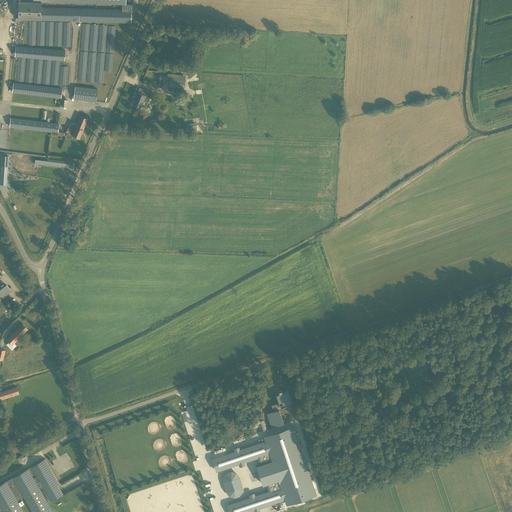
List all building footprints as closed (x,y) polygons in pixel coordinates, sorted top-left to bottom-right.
[(31,0),(32,1),(18,1),(18,19),(131,22),(131,10),(132,10),(132,4),(132,6),(125,6),(125,0),(31,0)] [(65,60),(65,51),(15,47),(15,56),(65,60)] [(184,88),(185,79),(169,77),(168,86),(184,88)] [(61,97),(62,89),(63,89),(64,86),(57,85),(57,88),(13,83),(12,92),(61,97)] [(96,101),(97,89),(75,86),(74,99),(96,101)] [(152,92),(140,87),(134,100),(134,101),(133,104),(140,107),(144,100),(148,102),(152,92)] [(67,132),(65,136),(71,138),(72,135),(80,138),(83,129),(88,119),(80,116),(76,126),(74,130),(68,127),(66,132),(67,132)] [(143,124),(152,127),(155,120),(146,117),(143,124)] [(63,132),(58,132),(59,124),(10,118),(9,126),(52,131),(52,134),(63,135),(63,132)] [(57,185),(48,205),(55,208),(59,199),(58,199),(59,196),(60,197),(62,192),(63,193),(64,190),(63,189),(64,187),(57,185)] [(81,219),(79,219),(75,217),(67,236),(73,238),(81,219)] [(0,298),(0,297),(1,296),(2,297),(10,290),(6,285),(0,289),(0,298)] [(14,343),(28,329),(22,323),(6,339),(8,342),(6,344),(12,350),(16,345),(14,343)] [(395,358),(394,356),(392,352),(386,355),(388,359),(389,361),(395,358)] [(16,387),(0,392),(0,394),(1,399),(19,393),(16,387)] [(277,409),(267,413),(271,426),(280,423),(277,415),(288,411),(285,405),(292,402),(287,388),(276,392),(280,402),(278,402),(280,406),(276,408),(277,409)] [(272,394),(261,398),(266,411),(271,409),(268,401),(274,399),(273,398),(272,394)] [(400,406),(405,401),(399,395),(394,401),(400,406)] [(234,451),(212,459),(216,471),(238,463),(244,461),(258,457),(260,465),(257,466),(263,484),(266,483),(269,491),(255,496),(249,497),(227,505),(229,511),(246,511),(253,510),(259,508),(285,499),(286,504),(316,494),(293,426),(264,436),(266,441),(240,449),(234,451)] [(52,511),(47,503),(45,499),(39,488),(41,486),(47,497),(50,501),(62,494),(58,486),(60,485),(45,459),(30,467),(27,469),(0,484),(0,511),(52,511)] [(225,472),(222,477),(222,482),(226,492),(229,496),(234,498),(240,496),(243,491),(242,486),(239,477),(236,472),(231,471),(225,472)] [(200,496),(195,479),(188,481),(194,498),(200,496)]
